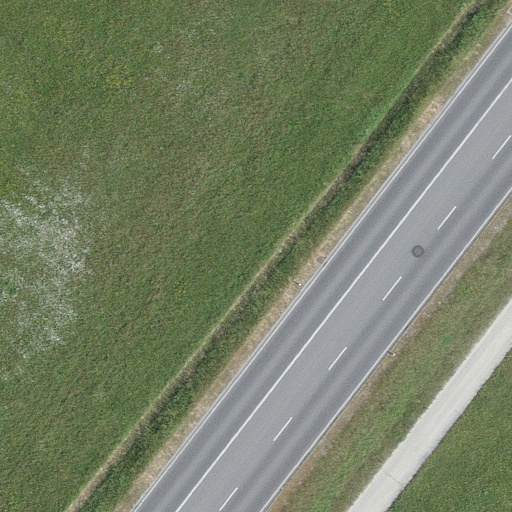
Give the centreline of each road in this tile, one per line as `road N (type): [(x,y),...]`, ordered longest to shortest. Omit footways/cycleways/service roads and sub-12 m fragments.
road 1 (primary): [(511,108),(199,511)]
road 2 (track): [(365,511),(511,322)]
